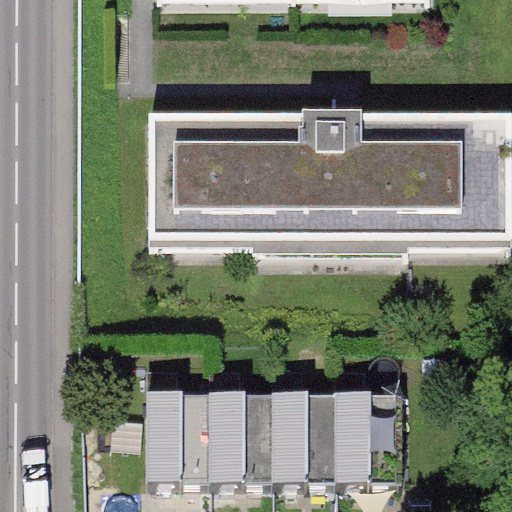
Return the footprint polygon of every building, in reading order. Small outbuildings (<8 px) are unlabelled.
[(509,122),(153,120),(152,241),(508,243),(509,122)] [(378,487),(376,395),(333,396),(335,488),(378,487)] [(310,493),(308,399),(270,400),(272,494),(310,493)] [(245,492),(243,400),(210,400),(212,492),(245,492)] [(181,493),(179,401),(142,402),(144,494),(181,493)]
